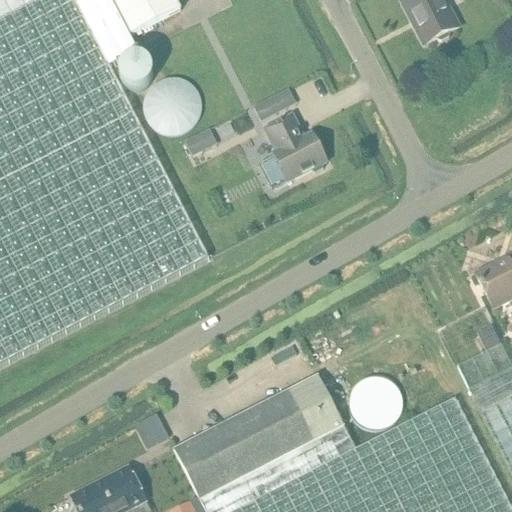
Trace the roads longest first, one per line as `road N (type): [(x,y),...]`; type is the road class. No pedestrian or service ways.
road 1 (unclassified): [(0,451),(431,200)]
road 2 (unclassified): [(431,200),(329,0)]
